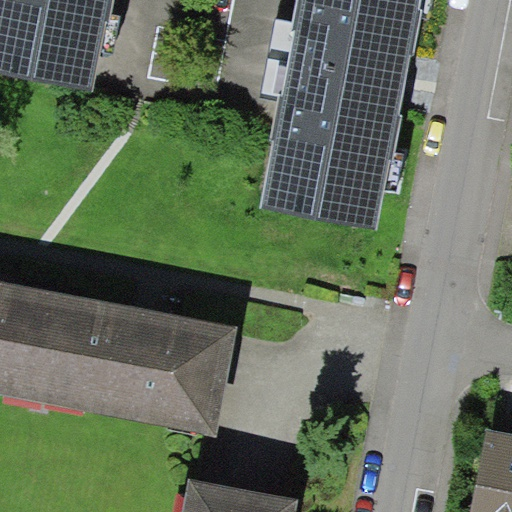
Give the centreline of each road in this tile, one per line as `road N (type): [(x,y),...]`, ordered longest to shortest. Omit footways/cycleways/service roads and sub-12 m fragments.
road 1 (residential): [(431,339),(497,0)]
road 2 (residential): [(400,511),(431,339)]
